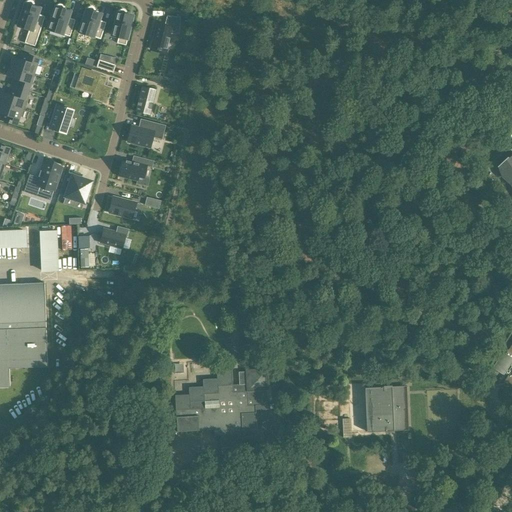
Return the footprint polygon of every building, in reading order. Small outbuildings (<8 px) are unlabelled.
[(25,3),(18,26),(29,30),(25,43),(35,46),(45,16),(37,14),(37,15),(35,15),(37,7),(33,6),(33,5),(33,4),(33,3),(33,2),(32,2),(32,1),(31,1),(30,1),(29,1),(28,1),(27,1),(26,2),(26,3),(25,3)] [(56,7),(48,30),(70,37),(75,20),(68,17),(67,19),(65,18),(68,11),(64,10),(64,9),(64,8),(64,7),(63,6),(63,5),(62,5),(61,4),(60,4),(59,4),(58,4),(57,5),(56,6),(56,7)] [(86,9),(79,32),(100,39),(105,22),(98,20),(98,21),(95,21),(98,13),(94,12),(94,11),(94,10),(93,8),(92,7),(91,6),(89,7),(88,7),(87,8),(86,9)] [(118,12),(112,36),(118,37),(117,43),(126,45),(131,22),(130,23),(128,23),(130,15),(126,14),(126,13),(126,12),(126,11),(125,11),(125,10),(124,10),(123,9),(122,9),(121,9),(120,9),(120,10),(119,10),(119,11),(118,11),(118,12)] [(157,26),(152,47),(157,49),(160,50),(161,50),(166,51),(169,40),(171,34),(179,34),(180,26),(180,19),(180,17),(167,16),(165,22),(164,27),(157,26)] [(33,74),(38,59),(22,53),(20,60),(15,58),(12,57),(9,66),(33,74)] [(99,60),(96,67),(113,73),(115,65),(99,60)] [(30,93),(36,74),(33,74),(9,66),(6,76),(8,76),(14,78),(11,87),(30,93)] [(105,85),(107,77),(82,69),(76,87),(92,93),(90,99),(106,104),(112,87),(105,85)] [(142,86),(135,111),(150,115),(156,90),(142,86)] [(21,110),(24,111),(30,93),(11,87),(9,95),(3,93),(1,92),(0,94),(0,102),(21,109),(21,110)] [(52,100),(54,92),(48,90),(46,98),(52,100)] [(49,107),(52,100),(46,98),(43,106),(49,107)] [(16,125),(21,110),(21,109),(0,102),(0,112),(2,113),(0,119),(16,125)] [(50,128),(65,133),(72,110),(57,105),(50,128)] [(128,138),(127,142),(150,148),(153,137),(162,140),(166,125),(140,119),(142,120),(141,126),(138,127),(131,126),(130,131),(128,136),(129,136),(128,138)] [(40,135),(43,127),(37,125),(34,133),(40,135)] [(6,164),(11,149),(0,144),(0,161),(4,163),(4,164),(6,164)] [(31,161),(34,154),(28,152),(26,160),(31,161)] [(507,156),(497,166),(498,167),(498,166),(506,174),(511,185),(511,186),(511,154),(508,157),(507,156)] [(154,161),(133,155),(132,162),(131,162),(131,161),(126,160),(123,160),(123,163),(122,163),(119,172),(120,172),(119,175),(137,180),(139,176),(144,177),(147,166),(152,168),(154,161)] [(56,189),(62,170),(60,169),(61,167),(44,161),(38,178),(29,175),(23,192),(38,197),(41,186),(54,190),(54,189),(56,189)] [(485,168),(479,175),(483,180),(490,173),(485,168)] [(65,175),(58,196),(83,205),(91,182),(79,177),(79,175),(73,173),(72,177),(65,175)] [(19,196),(22,189),(16,187),(14,194),(19,196)] [(113,197),(109,213),(132,219),(136,203),(113,197)] [(147,198),(145,205),(159,209),(161,201),(147,198)] [(103,234),(100,243),(122,248),(124,238),(126,238),(129,229),(117,226),(116,232),(106,229),(104,234),(103,234)] [(55,230),(41,231),(43,271),(56,271),(55,230)] [(26,232),(0,232),(0,245),(26,245),(26,232)] [(88,236),(79,236),(80,246),(88,246),(88,236)] [(88,249),(80,249),(81,267),(88,267),(88,249)] [(0,388),(10,388),(9,369),(47,367),(44,283),(0,284),(0,388)] [(250,328),(241,328),(242,344),(251,343),(250,328)] [(503,351),(492,368),(499,372),(504,375),(505,373),(508,375),(504,382),(511,387),(511,344),(506,353),(503,351)] [(189,395),(174,395),(177,432),(220,429),(221,455),(236,454),(235,439),(257,438),(256,420),(274,419),(273,411),(270,412),(269,398),(267,398),(267,391),(269,391),(267,368),(245,370),(245,372),(238,372),(239,385),(232,385),(231,371),(216,371),(217,379),(202,379),(203,387),(188,388),(189,395)] [(407,386),(365,388),(367,432),(408,430),(407,386)] [(351,418),(342,419),(343,438),(352,437),(351,418)]
